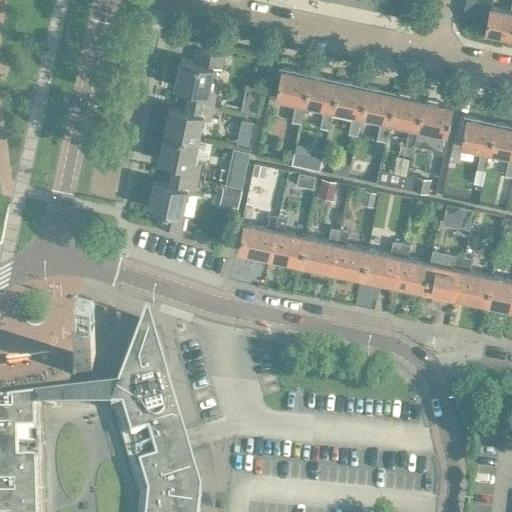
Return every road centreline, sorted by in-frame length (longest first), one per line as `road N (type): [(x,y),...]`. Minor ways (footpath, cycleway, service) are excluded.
road 1 (residential): [(428,369),(399,348),(218,309),(48,246)]
road 2 (residential): [(436,56),(166,0)]
road 3 (unclassified): [(48,246),(104,0)]
road 4 (residential): [(111,211),(158,0)]
road 5 (residential): [(452,511),(455,470),(428,369)]
